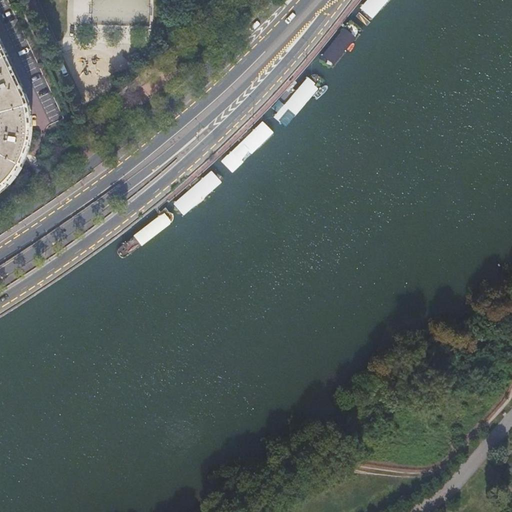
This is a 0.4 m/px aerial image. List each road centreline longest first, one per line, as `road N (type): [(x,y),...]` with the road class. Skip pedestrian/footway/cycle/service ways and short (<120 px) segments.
road 1 (primary): [(0,302),(188,161),(333,5)]
road 2 (primary): [(0,273),(151,167),(316,11),(333,5)]
road 3 (primary): [(302,0),(158,138),(0,252)]
road 4 (primary): [(280,0),(175,98),(0,223)]
road 5 (track): [(511,419),(448,490),(411,511)]
